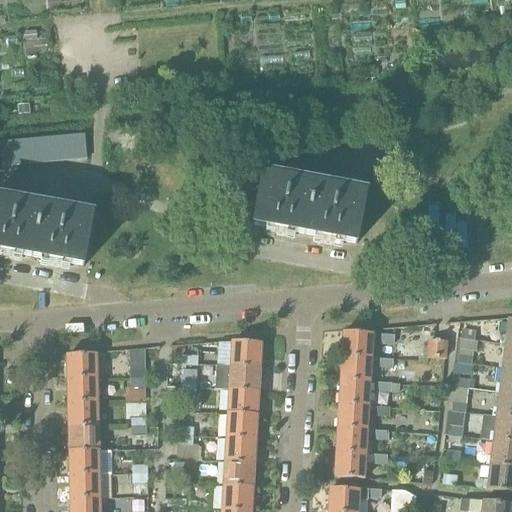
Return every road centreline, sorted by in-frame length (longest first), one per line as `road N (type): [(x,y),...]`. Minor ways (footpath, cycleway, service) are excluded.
road 1 (residential): [(34,321),(306,298)]
road 2 (residential): [(293,511),(306,298)]
road 3 (residential): [(306,298),(511,281)]
road 4 (residential): [(39,511),(34,321)]
